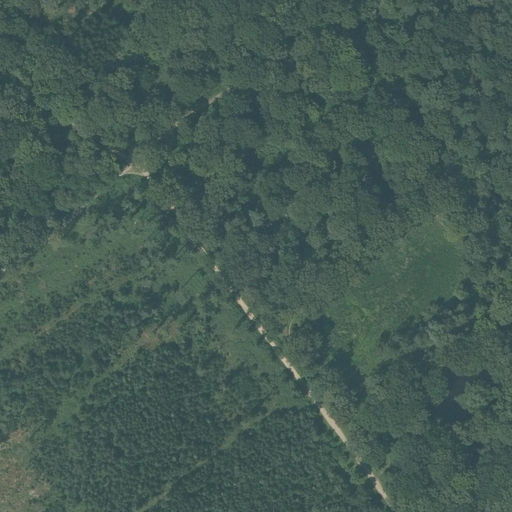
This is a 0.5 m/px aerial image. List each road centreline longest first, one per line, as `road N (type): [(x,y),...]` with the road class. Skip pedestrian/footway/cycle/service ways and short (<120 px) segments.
road 1 (track): [(132,163),(396,511)]
road 2 (track): [(320,380),(289,323),(406,215),(430,206),(456,214),(495,302)]
road 3 (track): [(382,0),(364,21),(266,66),(177,123),(132,163)]
road 4 (track): [(308,391),(320,380),(355,382),(475,318),(511,289)]
road 5 (track): [(322,40),(328,71),(391,121),(429,189),(430,206)]
road 6 (track): [(132,163),(0,271)]
road 7 (track): [(0,83),(132,163)]
